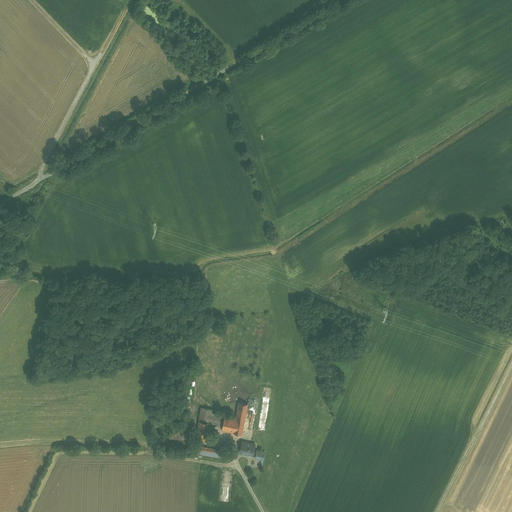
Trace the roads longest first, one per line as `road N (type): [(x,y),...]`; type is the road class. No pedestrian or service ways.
road 1 (unclassified): [(0,209),(330,9)]
road 2 (track): [(243,475),(151,446),(0,444)]
road 3 (track): [(449,511),(511,369)]
